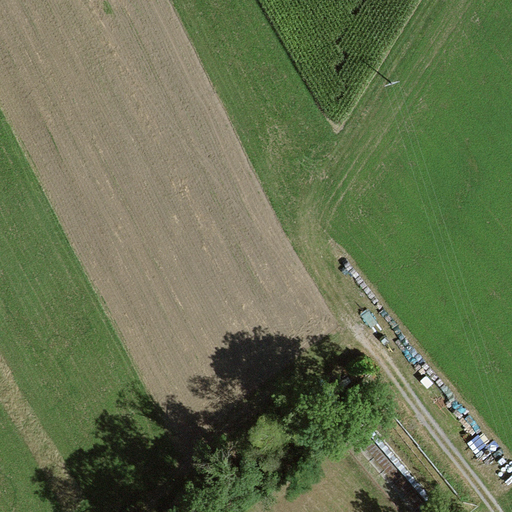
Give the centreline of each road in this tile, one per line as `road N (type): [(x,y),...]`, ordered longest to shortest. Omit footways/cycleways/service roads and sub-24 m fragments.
road 1 (track): [(439,0),(300,207),(325,280),(496,511)]
road 2 (track): [(362,330),(135,511)]
